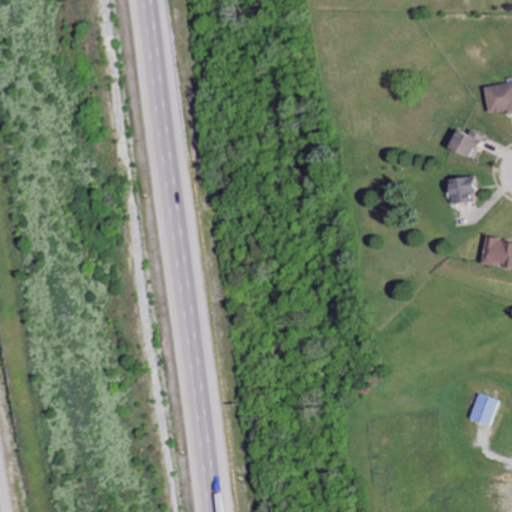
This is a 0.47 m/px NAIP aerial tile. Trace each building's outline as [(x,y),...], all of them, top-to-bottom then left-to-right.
[(510,115),(511,114),(511,82),(488,85),(491,109),(509,107),(510,115)] [(473,162),(481,149),(484,150),(490,139),(473,130),(470,134),(462,134),(453,151),(473,162)] [(459,209),(478,205),(476,195),(481,194),(478,178),(454,182),(459,209)] [(511,243),(511,270),(485,266),(491,239),(511,243)] [(497,425),(505,400),(486,394),(478,419),(497,425)]
